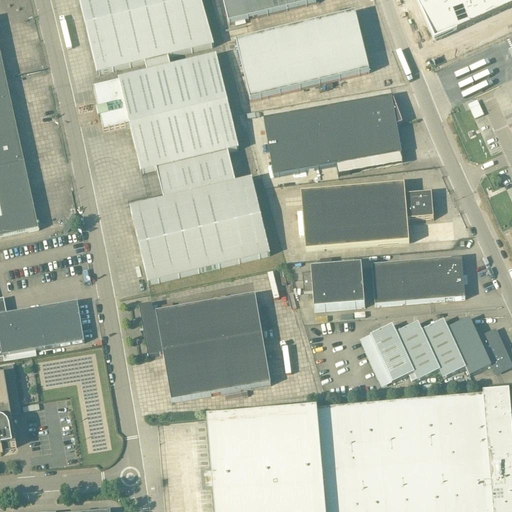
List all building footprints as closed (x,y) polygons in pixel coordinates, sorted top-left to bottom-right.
[(199,0),(79,0),(98,77),(214,49),(199,0)] [(222,0),(229,26),(316,5),(315,0),(222,0)] [(445,0),(418,0),(423,12),(447,4),(445,0)] [(460,0),(456,0),(447,4),(457,33),(470,27),(460,0)] [(475,0),(460,0),(470,27),(483,21),(475,0)] [(489,0),(475,0),(483,21),(496,16),(489,0)] [(504,0),(489,0),(496,16),(509,10),(504,0)] [(447,4),(423,12),(436,42),(457,33),(447,4)] [(370,75),(355,15),(236,44),(251,103),(370,75)] [(0,240),(39,232),(0,51),(0,240)] [(216,58),(119,82),(120,84),(94,90),(99,111),(97,112),(99,120),(101,119),(104,133),(130,127),(141,175),(239,152),(216,58)] [(397,128),(403,125),(392,99),(264,122),(274,179),(338,168),(340,178),(350,176),(349,166),(402,156),(397,128)] [(470,105),(476,119),(484,115),(478,102),(470,105)] [(270,258),(252,181),(130,211),(149,287),(270,258)] [(433,194),(406,196),(405,186),(302,194),(307,252),(410,244),(408,221),(434,219),(433,194)] [(374,267),(372,267),(375,308),(377,307),(466,301),(465,285),(464,276),(463,260),(374,267)] [(361,269),(311,273),(311,275),(302,276),(304,295),(313,295),(314,314),(365,310),(361,269)] [(148,359),(163,357),(171,404),(271,387),(255,298),(153,315),(152,307),(139,309),(148,359)] [(0,358),(46,351),(84,345),(78,305),(40,311),(3,317),(0,303),(0,358)] [(392,326),(370,336),(392,385),(409,377),(411,382),(416,380),(417,382),(440,372),(443,380),(465,370),(469,378),(491,368),(495,376),(511,369),(497,336),(483,342),(485,345),(482,347),(470,320),(448,330),(444,322),(422,332),(418,324),(396,334),(392,326)] [(13,367),(0,369),(0,453),(3,454),(2,449),(8,448),(8,450),(16,449),(11,417),(21,415),(13,367)] [(214,511),(511,511),(511,426),(509,393),(507,393),(506,392),(483,394),(483,397),(317,412),(207,421),(214,511)] [(39,405),(24,409),(25,415),(41,411),(39,405)]
